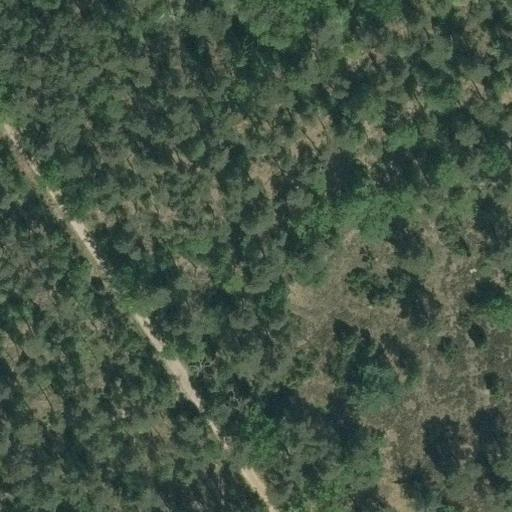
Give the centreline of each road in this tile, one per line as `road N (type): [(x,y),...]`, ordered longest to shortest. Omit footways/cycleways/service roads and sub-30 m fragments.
road 1 (track): [(184,380),(0,112)]
road 2 (track): [(0,437),(184,380)]
road 3 (track): [(274,511),(184,380)]
